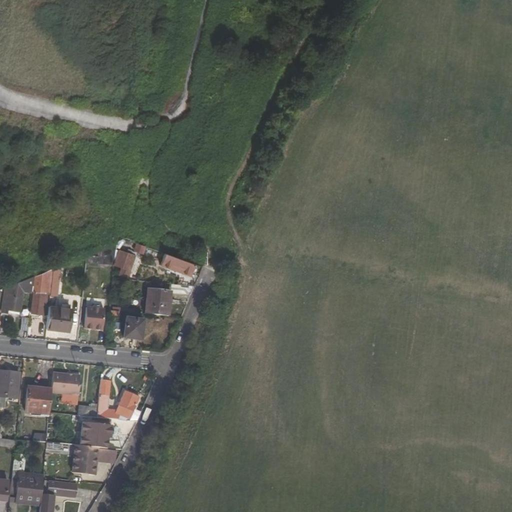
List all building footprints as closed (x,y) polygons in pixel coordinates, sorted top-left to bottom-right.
[(86,254),(85,263),(113,266),(113,265),(115,243),(86,254)] [(133,250),(143,254),(145,246),(136,243),(133,250)] [(134,257),(118,251),(113,265),(120,267),(117,275),(126,278),(134,257)] [(191,275),(194,264),(168,256),(165,266),(191,275)] [(49,296),(56,297),(60,265),(52,268),(49,296)] [(28,318),(47,320),(48,306),(49,296),(52,268),(33,275),(31,292),(28,318)] [(18,311),(21,291),(31,292),(33,275),(3,287),(0,313),(6,314),(6,310),(18,311)] [(147,290),(144,314),(167,317),(170,292),(147,290)] [(67,331),(69,309),(48,306),(47,320),(46,329),(67,331)] [(103,311),(84,309),(83,324),(83,329),(101,331),(103,311)] [(21,317),(20,330),(27,331),(28,318),(21,317)] [(123,338),(140,340),(142,321),(125,319),(123,338)] [(137,384),(140,372),(126,369),(123,381),(137,384)] [(0,406),(3,407),(4,397),(16,398),(18,373),(0,371),(0,406)] [(78,395),(79,376),(52,373),(50,389),(50,393),(78,395)] [(28,387),(25,411),(48,414),(48,412),(50,393),(50,389),(28,387)] [(139,397),(124,391),(115,413),(129,419),(139,397)] [(77,415),(96,417),(97,408),(78,406),(77,415)] [(107,412),(107,409),(97,408),(96,417),(106,418),(107,412)] [(115,419),(111,426),(115,428),(119,419),(115,419)] [(122,430),(130,434),(136,421),(129,420),(119,419),(115,428),(121,431),(122,430)] [(97,423),(82,421),(79,446),(95,447),(97,423)] [(54,424),(47,423),(46,434),(45,442),(52,443),(54,424)] [(46,434),(16,431),(15,439),(27,441),(45,442),(46,434)] [(15,439),(0,438),(0,437),(0,445),(14,447),(15,439)] [(52,443),(45,442),(45,448),(45,449),(59,451),(60,444),(52,443)] [(95,447),(79,446),(74,445),(71,472),(94,475),(95,462),(115,464),(116,449),(95,447)] [(18,472),(12,471),(9,502),(15,502),(15,498),(39,500),(40,495),(42,478),(42,476),(18,474),(18,472)] [(45,481),(43,495),(40,495),(39,500),(39,505),(38,511),(51,511),(53,496),(75,498),(76,484),(45,481)]
